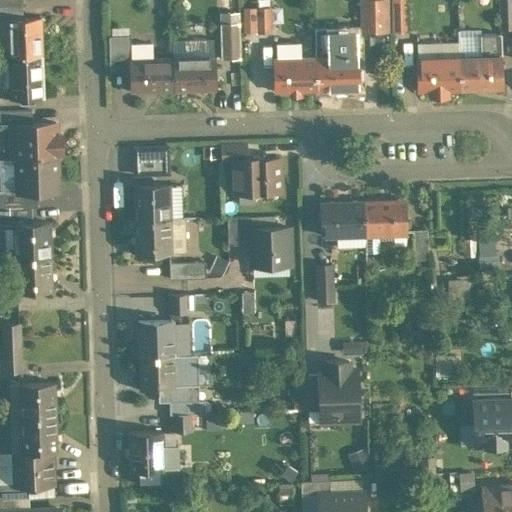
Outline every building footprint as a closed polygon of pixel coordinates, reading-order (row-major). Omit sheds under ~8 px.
[(387,0),(361,0),(362,31),(388,31),(387,0)] [(511,0),(500,0),(502,29),(511,28),(511,0)] [(407,4),(393,4),(393,31),(408,30),(407,4)] [(22,5),(0,5),(0,17),(7,17),(22,17),(22,5)] [(271,32),(271,7),(257,7),(258,32),(271,32)] [(22,17),(7,17),(9,55),(42,54),(41,16),(22,17)] [(0,55),(9,55),(7,17),(0,17),(0,55)] [(240,23),(221,24),(222,56),(240,56),(240,23)] [(356,30),(335,31),(336,56),(329,56),(316,56),(317,89),(359,88),(358,55),(357,55),(356,30)] [(460,56),(481,55),(481,33),(480,30),(459,31),(459,40),(460,56)] [(315,32),(316,56),(329,56),(329,32),(315,32)] [(481,55),(460,56),(461,89),(503,87),(501,33),(481,33),(481,55)] [(131,34),(109,34),(110,70),(131,70),(132,70),(131,58),(132,58),(131,43),(131,34)] [(173,41),(173,57),(215,56),(215,40),(173,41)] [(418,42),(418,57),(460,56),(459,40),(418,42)] [(274,58),(293,57),(293,41),(274,42),(274,58)] [(153,57),(152,43),(131,43),(132,58),(131,58),(132,70),(131,70),(132,91),(174,89),(173,57),(153,57)] [(42,54),(9,55),(10,97),(43,96),(42,54)] [(0,97),(10,97),(9,55),(0,55),(0,97)] [(215,56),(173,57),(174,89),(216,88),(215,56)] [(293,57),(274,58),(275,90),(317,89),(316,56),(293,57)] [(460,56),(418,57),(419,90),(461,89),(460,56)] [(31,109),(0,109),(0,127),(16,127),(16,122),(32,121),(31,109)] [(32,121),(16,122),(16,127),(16,141),(10,141),(11,157),(17,157),(57,155),(57,149),(62,149),(61,133),(56,133),(56,121),(32,121)] [(246,144),(221,144),(221,159),(232,158),(232,157),(247,157),(246,144)] [(132,167),(164,168),(165,146),(132,145),(132,167)] [(167,146),(166,157),(184,157),(184,146),(167,146)] [(265,154),(252,155),(252,156),(247,157),(232,157),(232,158),(233,191),(255,190),(261,196),(273,196),(277,189),(281,189),(280,157),(265,157),(265,154)] [(57,155),(17,157),(18,189),(18,190),(36,189),(58,189),(57,155)] [(0,189),(18,189),(17,157),(11,157),(0,157),(0,189)] [(184,174),(184,157),(166,157),(167,174),(184,174)] [(168,184),(135,184),(136,219),(169,218),(168,184)] [(36,189),(18,190),(18,189),(0,189),(0,206),(31,206),(37,205),(36,189)] [(406,198),(364,200),(365,232),(393,231),(394,239),(394,241),(396,244),(404,243),(405,242),(407,231),(406,198)] [(364,200),(322,201),(323,234),(365,232),(364,200)] [(31,206),(0,206),(0,222),(15,222),(15,221),(32,221),(31,206)] [(250,215),(227,216),(228,243),(249,242),(248,227),(250,227),(250,215)] [(169,218),(136,219),(137,253),(170,252),(169,218)] [(32,221),(15,221),(15,222),(16,256),(49,254),(48,220),(32,221)] [(250,227),(248,227),(249,242),(250,242),(251,263),(291,262),(290,226),(250,227)] [(427,229),(413,230),(414,259),(428,258),(427,229)] [(393,231),(365,232),(366,251),(379,251),(379,239),(394,239),(393,231)] [(480,254),(480,273),(499,272),(499,253),(480,254)] [(49,254),(16,256),(17,290),(50,289),(49,254)] [(205,260),(169,261),(170,277),(206,276),(205,260)] [(331,264),(317,264),(319,300),(333,300),(331,264)] [(471,269),(446,270),(446,284),(471,284),(472,283),(471,269)] [(272,290),(272,301),(304,299),(304,289),(272,290)] [(187,292),(170,293),(170,294),(169,294),(169,305),(171,305),(171,311),(187,310),(187,292)] [(191,350),(189,318),(176,319),(177,351),(191,350)] [(172,319),(139,320),(140,354),(173,353),(172,319)] [(19,322),(2,322),(2,339),(20,339),(19,322)] [(20,339),(2,339),(3,357),(0,357),(0,370),(22,370),(20,339)] [(173,353),(140,354),(141,388),(174,387),(173,353)] [(459,357),(437,357),(437,369),(459,369),(459,357)] [(349,369),(349,360),(326,361),(326,370),(318,370),(319,373),(320,409),(320,410),(335,410),(335,418),(358,417),(357,369),(349,369)] [(319,373),(307,373),(308,409),(320,409),(319,373)] [(54,380),(20,382),(10,382),(11,411),(21,410),(21,411),(21,416),(55,415),(54,380)] [(190,395),(173,395),(173,402),(172,402),(172,412),(173,412),(174,413),(190,413),(190,395)] [(511,398),(473,400),(475,446),(511,444),(511,398)] [(190,413),(174,413),(174,430),(191,430),(190,413)] [(55,415),(21,416),(21,421),(11,422),(12,451),(14,451),(52,449),(56,449),(55,415)] [(161,429),(129,430),(131,469),(157,468),(162,468),(162,466),(177,466),(176,445),(161,445),(161,429)] [(11,448),(0,448),(0,480),(12,480),(11,448)] [(52,449),(14,451),(15,481),(16,481),(16,483),(28,482),(52,481),(53,481),(52,450),(52,449)] [(349,457),(355,473),(372,467),(366,451),(349,457)] [(435,455),(421,455),(422,469),(436,469),(435,455)] [(160,468),(139,469),(139,483),(160,482),(160,468)] [(471,472),(459,473),(460,489),(460,496),(473,494),(471,472)] [(330,479),(301,480),(301,493),(317,493),(317,492),(331,491),(330,479)] [(16,483),(15,481),(0,481),(0,497),(28,496),(28,482),(16,483)] [(28,482),(28,496),(52,494),(52,481),(28,482)] [(511,511),(511,484),(484,487),(485,511),(511,511)] [(331,491),(317,492),(317,493),(318,511),(364,511),(364,490),(331,491)] [(28,496),(0,497),(0,510),(0,509),(29,508),(28,496)]
